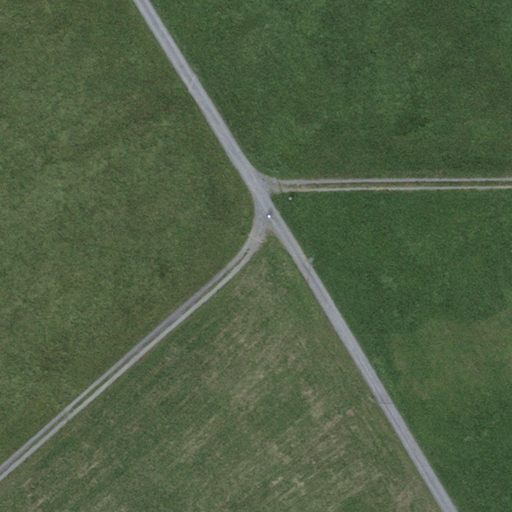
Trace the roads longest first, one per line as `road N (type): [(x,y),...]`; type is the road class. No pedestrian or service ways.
road 1 (track): [(261,195),(247,253),(0,470)]
road 2 (track): [(261,195),(450,511)]
road 3 (track): [(511,180),(253,182)]
road 4 (track): [(139,0),(261,195)]
